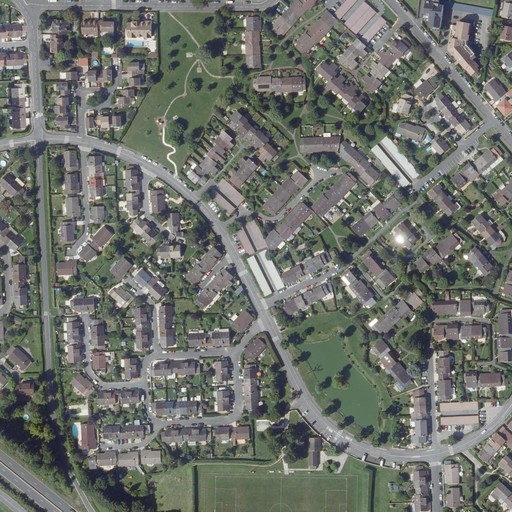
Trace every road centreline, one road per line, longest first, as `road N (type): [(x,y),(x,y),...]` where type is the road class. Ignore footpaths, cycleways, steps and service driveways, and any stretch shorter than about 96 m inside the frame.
road 1 (tertiary): [(52,415),(38,140)]
road 2 (residential): [(265,321),(325,424),(376,452),(434,454)]
road 3 (residential): [(103,6),(260,7),(271,0)]
road 4 (residential): [(340,171),(320,176),(277,219),(247,215),(218,229)]
road 5 (residential): [(157,424),(234,417),(233,354)]
road 6 (residential): [(405,17),(492,120)]
